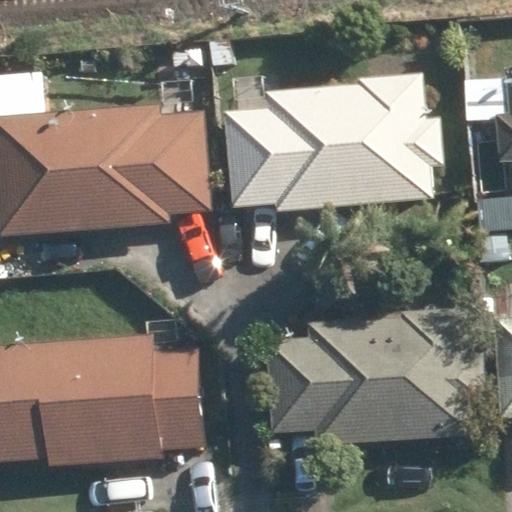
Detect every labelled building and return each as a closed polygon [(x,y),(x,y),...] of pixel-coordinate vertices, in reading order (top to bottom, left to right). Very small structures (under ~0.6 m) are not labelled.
[(213,46),(214,69),(233,67),(231,45),(213,46)] [(511,163),(511,70),(506,71),(510,118),(497,119),(500,165),(511,163)] [(0,223),(1,240),(171,225),(171,219),(214,215),(205,113),(163,117),(162,106),(46,116),(42,73),(0,77),(0,223)] [(277,207),(277,216),(435,203),(433,171),(446,170),(442,120),(429,121),(426,77),(358,81),(359,87),(265,95),(266,112),(227,116),(235,211),(277,207)] [(511,235),(488,236),(489,255),(511,254),(511,235)] [(304,299),(319,312),(337,288),(322,276),(304,299)] [(316,434),(317,449),(478,439),(477,409),(488,408),(485,356),(471,357),(469,311),(401,316),(401,322),(308,328),(309,341),(267,343),(273,437),(316,434)] [(511,420),(511,321),(497,322),(501,421),(511,420)] [(0,464),(49,461),(50,471),(163,461),(163,454),(205,450),(197,351),(154,355),(152,338),(0,350),(0,464)]
